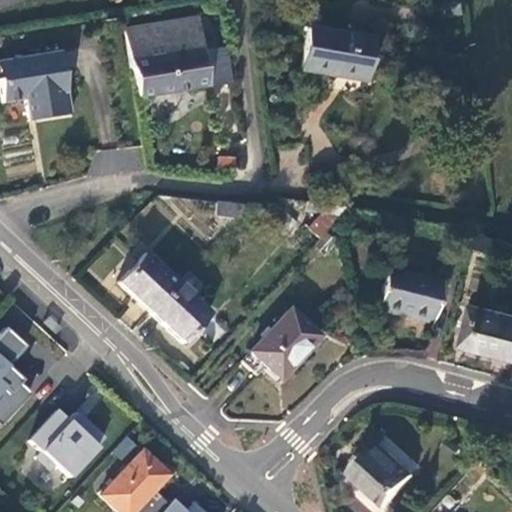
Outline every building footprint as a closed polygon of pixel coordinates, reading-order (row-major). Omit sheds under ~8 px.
[(123,27),(136,98),(209,85),(204,48),(199,17),(123,27)] [(309,24),(301,71),(371,84),(378,36),(309,24)] [(204,48),(209,85),(233,82),(227,45),(204,48)] [(28,123),(71,116),(60,52),(2,60),(5,78),(0,78),(0,91),(2,104),(24,101),(28,123)] [(228,160),(217,159),(216,170),(230,171),(231,160),(228,160)] [(245,205),(216,202),(215,219),(234,220),(245,205)] [(275,203),(264,202),(255,213),(282,239),(296,223),(275,203)] [(339,217),(345,210),(305,203),(304,212),(320,214),(339,217)] [(318,240),(327,232),(339,217),(320,214),(306,228),(318,240)] [(294,234),(308,250),(313,246),(318,240),(306,228),(303,226),(294,234)] [(324,256),(337,243),(327,232),(318,240),(313,246),(324,256)] [(472,235),(469,247),(491,253),(495,241),(472,235)] [(114,289),(145,319),(175,287),(142,257),(114,289)] [(443,280),(386,265),(375,309),(432,324),(443,280)] [(175,287),(145,319),(178,349),(199,324),(207,316),(175,287)] [(465,349),(511,359),(511,310),(476,302),(465,349)] [(314,338),(285,311),(239,362),(253,377),(261,368),(276,381),(314,338)] [(207,316),(199,324),(219,342),(226,333),(207,316)] [(0,331),(0,425),(28,395),(4,373),(25,351),(1,330),(0,331)] [(54,412),(26,442),(38,453),(33,459),(47,472),(53,467),(66,479),(101,440),(73,414),(66,423),(54,412)] [(388,507),(416,476),(380,442),(351,473),(388,507)] [(131,511),(151,492),(165,477),(139,452),(97,497),(113,511),(131,511)] [(493,465),(483,456),(474,467),(484,475),(493,465)] [(199,511),(191,503),(182,511),(179,511),(169,502),(166,505),(151,492),(131,511),(199,511)] [(451,494),(444,502),(452,510),(459,502),(451,494)]
